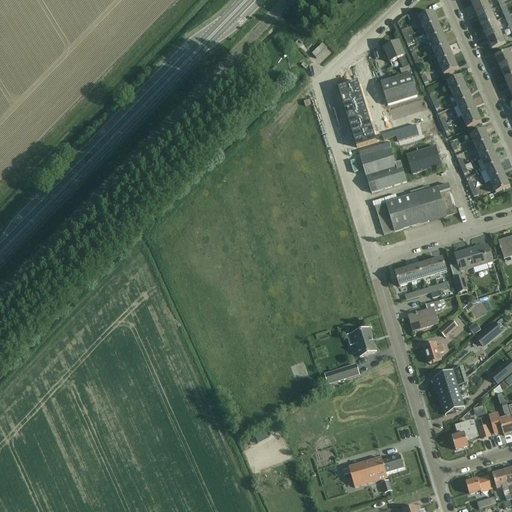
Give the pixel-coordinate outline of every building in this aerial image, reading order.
[(491,11),(485,0),(484,0),(472,5),(477,17),(491,11)] [(509,16),(504,5),(500,7),(504,18),(509,16)] [(495,22),(491,11),(477,17),(482,28),(495,22)] [(419,19),(424,30),(438,24),(433,13),(419,19)] [(500,33),(495,22),(482,28),(487,39),(500,33)] [(443,35),(438,24),(424,30),(429,42),(443,35)] [(505,45),(500,33),(487,39),(492,50),(505,45)] [(448,47),(443,35),(429,42),(434,53),(448,47)] [(398,59),(402,68),(400,69),(403,76),(411,72),(398,43),(384,49),(390,63),(398,59)] [(316,59),(327,49),(323,44),(312,55),(316,59)] [(452,58),(448,47),(434,53),(438,64),(452,58)] [(495,58),(500,69),(511,63),(511,59),(508,52),(495,58)] [(458,70),(452,58),(438,64),(444,76),(458,70)] [(511,77),(511,63),(500,69),(505,80),(511,77)] [(410,74),(380,83),(388,106),(417,97),(410,74)] [(447,83),(452,95),(466,89),(461,77),(447,83)] [(358,82),(338,88),(356,148),(376,141),(358,82)] [(471,100),(466,89),(452,95),(457,106),(471,100)] [(476,111),(471,100),(457,106),(462,117),(476,111)] [(481,123),(476,111),(462,117),(467,129),(481,123)] [(447,124),(454,127),(457,121),(449,117),(447,124)] [(382,136),(383,140),(384,141),(396,137),(398,143),(398,142),(419,136),(416,126),(382,136)] [(470,137),(475,148),(489,142),(484,130),(470,137)] [(494,154),(489,142),(475,148),(480,160),(494,154)] [(381,153),(360,159),(371,194),(406,183),(400,163),(395,165),(389,144),(379,147),(381,153)] [(435,147),(407,156),(413,175),(441,166),(435,147)] [(499,165),(494,154),(480,160),(485,171),(499,165)] [(504,176),(499,165),(485,171),(490,182),(504,176)] [(509,188),(504,176),(490,182),(495,194),(509,188)] [(467,183),(470,191),(477,188),(474,180),(467,183)] [(385,205),(375,208),(383,236),(394,232),(394,233),(447,217),(446,216),(457,213),(448,186),(438,189),(438,188),(385,204),(385,205)] [(480,195),(477,188),(470,191),(473,198),(480,195)] [(511,237),(498,241),(503,256),(508,254),(510,259),(511,257),(511,237)] [(468,251),(455,255),(460,272),(473,268),(474,273),(487,269),(485,264),(492,262),(487,246),(482,248),(482,249),(469,253),(468,251)] [(442,259),(430,263),(435,276),(435,279),(440,278),(439,275),(447,273),(442,259)] [(456,260),(449,261),(451,271),(458,270),(456,260)] [(435,276),(430,263),(419,266),(423,280),(435,276)] [(423,280),(419,266),(407,270),(412,284),(423,280)] [(412,284),(407,270),(395,273),(399,287),(412,284)] [(453,280),(457,294),(467,291),(463,277),(453,280)] [(439,297),(438,291),(439,291),(437,286),(426,289),(427,294),(430,293),(432,299),(439,297)] [(427,294),(426,289),(414,293),(416,298),(427,294)] [(438,325),(434,312),(441,310),(439,302),(425,306),(426,312),(408,317),(413,332),(438,325)] [(457,327),(452,321),(440,332),(445,338),(457,327)] [(476,324),(471,328),(475,334),(480,331),(476,324)] [(483,347),(501,332),(495,324),(477,340),(483,347)] [(347,337),(351,347),(356,345),(360,358),(377,353),(369,330),(353,335),(347,337)] [(437,348),(435,343),(423,347),(429,365),(441,362),(439,355),(444,353),(442,346),(437,348)] [(502,380),(511,372),(511,364),(510,361),(496,373),(502,380)] [(356,366),(325,376),(329,386),(359,376),(356,366)] [(454,374),(434,380),(440,400),(448,398),(447,393),(458,389),(458,387),(467,384),(466,380),(456,383),(454,374)] [(505,382),(501,386),(505,391),(509,387),(505,382)] [(363,388),(372,417),(373,416),(372,415),(389,410),(389,411),(381,383),(380,383),(380,384),(364,389),(364,388),(363,388)] [(500,386),(493,391),(495,394),(500,395),(503,395),(500,386)] [(448,398),(440,400),(445,414),(464,408),(458,389),(447,393),(448,398)] [(506,420),(500,421),(498,416),(490,418),(496,436),(503,433),(504,437),(511,434),(511,421),(508,407),(502,408),(506,420)] [(458,436),(452,438),(456,451),(469,447),(467,441),(478,438),(475,427),(471,428),(469,422),(456,426),(458,436)] [(277,424),(267,429),(271,436),(281,431),(277,424)] [(487,428),(479,430),(482,440),(490,437),(487,428)] [(265,432),(254,437),(258,444),(268,439),(265,432)] [(486,450),(476,454),(478,462),(489,458),(486,450)] [(381,459),(349,468),(351,475),(355,489),(387,479),(386,474),(404,469),(401,457),(383,462),(381,459)] [(511,469),(503,472),(511,500),(511,469)] [(511,500),(503,472),(492,475),(497,491),(502,489),(506,502),(511,500)] [(478,479),(466,483),(469,495),(481,492),(481,494),(493,490),(489,477),(478,480),(478,479)] [(391,492),(388,482),(381,484),(385,494),(391,492)] [(494,498),(486,501),(488,507),(496,505),(494,498)]
